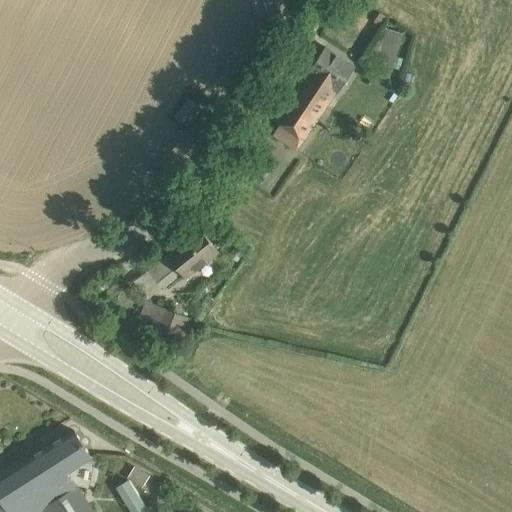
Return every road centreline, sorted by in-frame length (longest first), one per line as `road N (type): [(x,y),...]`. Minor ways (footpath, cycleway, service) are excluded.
road 1 (unclassified): [(22,305),(62,263),(111,246),(179,204),(270,99),(326,0)]
road 2 (secondary): [(0,330),(271,481)]
road 3 (secondary): [(271,481),(235,448),(22,305)]
